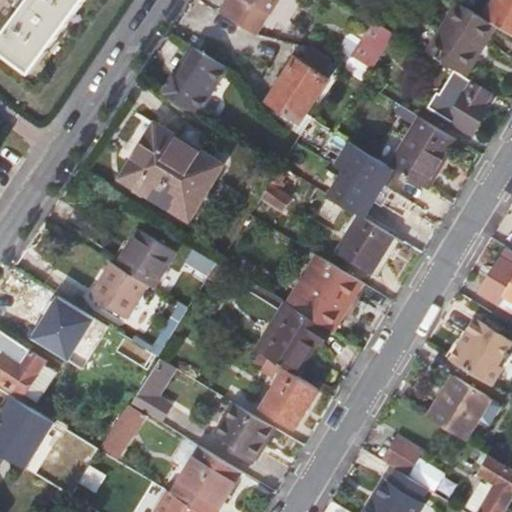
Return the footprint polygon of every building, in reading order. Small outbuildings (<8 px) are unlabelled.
[(0,51),(34,75),(87,0),(32,0),(31,2),(27,0),(23,0),(16,10),(21,14),(0,42),(0,51)] [(232,0),(224,14),(260,36),(282,0),(232,0)] [(503,31),(511,36),(511,0),(498,0),(486,21),(503,31)] [(440,62),(467,79),(487,45),(492,48),(503,31),(486,21),(462,6),(431,56),(440,62)] [(377,18),(362,41),(351,34),(344,45),(355,52),(346,65),(367,79),(397,31),(377,18)] [(293,118),(267,158),(284,168),(315,120),(307,115),(330,80),(322,76),(330,62),(310,49),(302,61),(296,58),(267,102),(293,118)] [(177,78),(165,96),(201,118),(230,74),(195,51),(181,72),(185,74),(180,81),(177,78)] [(484,107),(490,97),(474,87),(476,84),(467,79),(440,62),(416,103),(474,139),(491,111),(484,107)] [(497,101),(490,97),(484,107),(491,111),(497,101)] [(427,189),(429,190),(459,142),(423,120),(393,168),(397,171),(413,181),(427,189)] [(190,221),(225,168),(159,125),(124,178),(190,221)] [(386,188),(397,171),(393,168),(355,144),(340,168),(349,173),(333,198),(361,215),(367,219),(378,202),(386,188)] [(300,184),(303,179),(284,168),(264,200),(285,212),(293,199),(283,193),(287,188),(284,186),(290,178),(300,184)] [(399,196),(386,188),(378,202),(391,210),(399,196)] [(378,279),(402,240),(367,219),(361,215),(337,253),(378,279)] [(120,267),(153,287),(158,291),(180,256),(143,232),(120,267)] [(179,303),(193,312),(212,282),(223,264),(198,249),(189,264),(200,271),(179,303)] [(511,251),(511,250),(484,293),(503,305),(496,314),(511,324),(511,251)] [(289,305),(293,307),(334,332),(335,333),(351,306),(346,302),(359,281),(320,256),(289,305)] [(120,267),(116,264),(94,298),(132,321),(153,287),(120,267)] [(223,264),(212,282),(221,288),(232,270),(223,264)] [(241,275),(254,284),(261,273),(248,265),(241,275)] [(346,302),(351,306),(355,308),(369,287),(359,281),(346,302)] [(293,307),(263,355),(270,359),(286,369),(288,370),(298,376),(317,343),(323,348),(334,332),(293,307)] [(478,320),(452,360),(481,378),(506,339),(478,320)] [(25,366),(34,352),(0,328),(0,351),(8,357),(10,355),(25,366)] [(36,350),(34,352),(25,366),(10,355),(8,357),(0,369),(0,378),(28,397),(53,362),(36,350)] [(177,367),(163,358),(132,405),(155,419),(165,403),(158,398),(177,367)] [(286,369),(270,359),(263,370),(279,379),(286,369)] [(298,376),(288,370),(265,408),(298,428),(321,390),(298,376)] [(454,376),(430,417),(466,440),(491,398),(454,376)] [(267,442),(276,429),(237,405),(218,437),(256,460),(257,459),(267,442)] [(48,482),(73,497),(102,451),(78,436),(73,443),(83,451),(72,469),(62,462),(48,482)] [(267,442),(257,459),(265,465),(276,448),(267,442)] [(201,511),(219,511),(244,474),(204,449),(175,496),(201,511)] [(402,472),(374,454),(349,493),(377,511),(402,472)] [(508,511),(511,506),(511,467),(495,457),(486,472),(502,482),(500,486),(484,511),(508,511)] [(468,506),(476,511),(484,511),(500,486),(486,476),(468,506)] [(201,511),(175,496),(172,494),(160,511),(201,511)]
